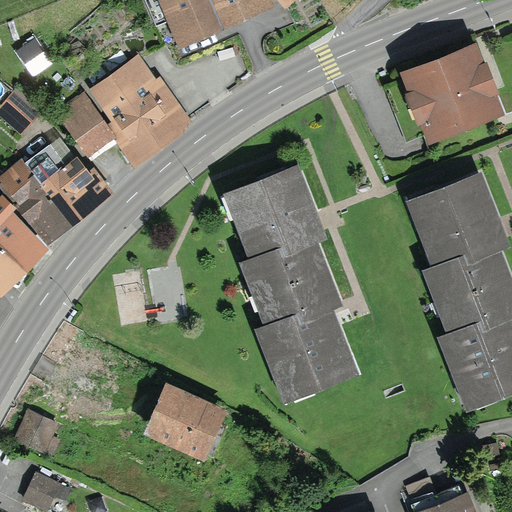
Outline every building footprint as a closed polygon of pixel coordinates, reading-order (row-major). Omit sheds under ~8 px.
[(175,16),(184,36),(220,21),(210,0),(144,0),(155,25),(175,16)] [(210,0),(220,21),(264,1),(263,0),(210,0)] [(433,130),(493,107),(471,51),(411,74),(433,130)] [(115,133),(133,159),(182,124),(157,89),(148,96),(130,69),(100,90),(125,126),(115,133)] [(3,107),(25,126),(36,114),(13,94),(3,107)] [(59,113),(87,153),(108,138),(80,98),(59,113)] [(66,167),(49,145),(26,162),(69,218),(107,188),(90,171),(82,177),(72,162),(66,167)] [(19,199),(48,234),(69,218),(26,162),(0,183),(0,185),(14,203),(19,199)] [(346,365),(323,305),(332,302),(308,239),(317,235),(293,174),(257,188),(258,190),(236,199),(259,256),(249,260),(274,323),(265,326),(288,386),(309,377),(310,380),(346,365)] [(511,379),(511,328),(506,313),(511,310),(511,301),(491,247),(500,243),(476,181),(440,196),(440,198),(419,206),(441,264),(432,268),(457,330),(447,334),(470,393),(492,385),(493,387),(511,379)] [(39,248),(0,209),(0,242),(23,264),(39,248)] [(0,287),(23,264),(0,242),(0,287)] [(155,429),(212,455),(225,426),(215,421),(220,410),(173,388),(155,429)] [(29,410),(16,437),(43,450),(56,423),(29,410)] [(23,498),(46,509),(59,483),(36,472),(23,498)] [(471,511),(468,505),(458,485),(432,495),(426,477),(405,486),(407,491),(401,493),(408,511),(471,511)]
